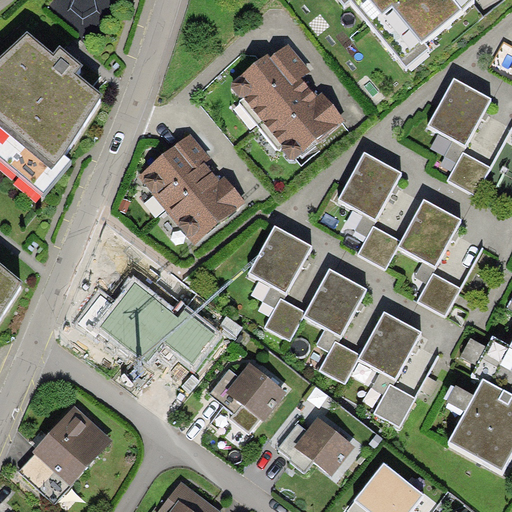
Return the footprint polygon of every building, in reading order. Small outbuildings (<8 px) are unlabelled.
[(470,9),(462,0),(332,0),(341,11),(347,6),(403,73),(425,55),(421,49),(470,9)] [(105,108),(33,40),(0,66),(0,148),(53,195),(105,108)] [(312,72),(290,44),(233,89),(262,128),(315,87),(307,76),(312,72)] [(459,76),(430,128),(470,151),(499,99),(459,76)] [(262,128),(291,164),(349,119),(326,89),(321,94),(315,87),(262,128)] [(197,135),(143,176),(171,210),(216,175),(209,164),(215,159),(197,135)] [(370,151),(342,199),(380,222),(409,173),(370,151)] [(467,153),(451,183),(479,198),(495,168),(467,153)] [(171,210),(197,243),(247,204),(228,178),(222,183),(216,175),(171,210)] [(467,219),(430,200),(407,245),(442,265),(467,219)] [(407,245),(375,228),(358,259),(389,276),(407,245)] [(275,230),(250,276),(287,296),(312,250),(275,230)] [(330,273),(305,319),(341,339),(366,293),(330,273)] [(0,333),(26,298),(0,274),(0,333)] [(465,287),(438,274),(423,302),(450,316),(465,287)] [(306,314),(282,301),(266,328),(290,342),(306,314)] [(161,318),(140,345),(168,366),(175,357),(196,374),(221,342),(184,314),(173,328),(161,318)] [(396,382),(422,336),(385,316),(359,363),(396,382)] [(470,338),(466,359),(478,362),(480,354),(495,357),(498,344),(470,338)] [(511,343),(509,341),(453,442),(511,476),(511,475),(511,343)] [(361,357),(335,343),(319,372),(345,386),(361,357)] [(209,396),(236,416),(232,422),(247,433),(257,420),(266,427),(290,394),(251,365),(241,378),(229,369),(209,396)] [(416,400),(391,386),(375,415),(400,428),(416,400)] [(79,409),(22,471),(60,505),(116,443),(79,409)] [(285,473),(303,485),(314,468),(334,482),(357,450),(319,423),(313,433),(300,424),(280,453),(293,462),(285,473)] [(368,482),(352,506),(362,511),(361,511),(419,511),(426,502),(388,477),(379,490),(368,482)] [(220,511),(184,481),(165,503),(175,511),(174,511),(220,511)]
